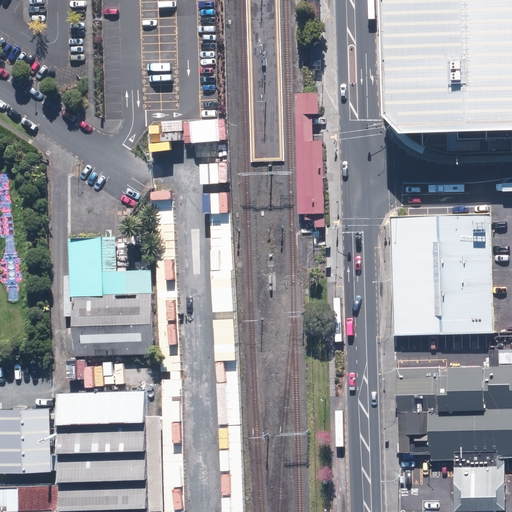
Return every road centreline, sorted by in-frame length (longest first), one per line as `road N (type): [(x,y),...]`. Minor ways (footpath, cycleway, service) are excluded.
road 1 (secondary): [(367,511),(355,177)]
road 2 (secondary): [(350,0),(355,177)]
road 3 (residential): [(144,169),(0,80)]
road 4 (tertiary): [(511,177),(355,177)]
